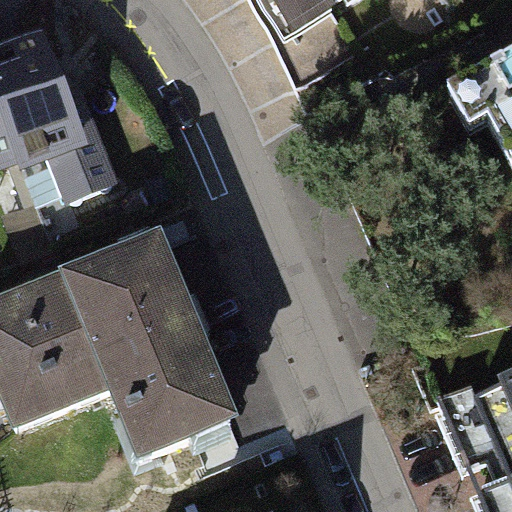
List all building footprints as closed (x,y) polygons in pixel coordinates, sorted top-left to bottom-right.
[(262,0),(291,44),(360,0),(262,0)] [(44,37),(0,51),(0,110),(22,171),(33,169),(52,219),(121,193),(100,138),(84,146),(44,37)] [(511,68),(450,104),(471,140),(499,124),(511,146),(511,68)] [(0,179),(22,171),(0,110),(0,179)] [(168,254),(0,313),(0,447),(2,452),(103,416),(129,487),(237,448),(168,254)] [(511,386),(471,404),(511,502),(511,386)]
